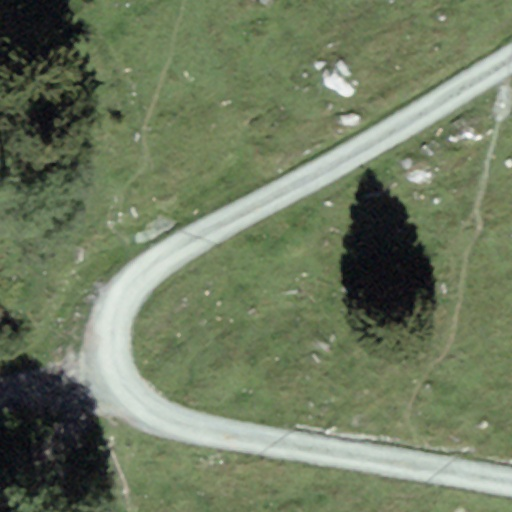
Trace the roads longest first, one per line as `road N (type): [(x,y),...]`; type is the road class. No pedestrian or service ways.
road 1 (track): [(147,277),(511,63)]
road 2 (track): [(511,493),(163,433),(106,402)]
road 3 (track): [(106,402),(97,340),(128,288),(147,277)]
